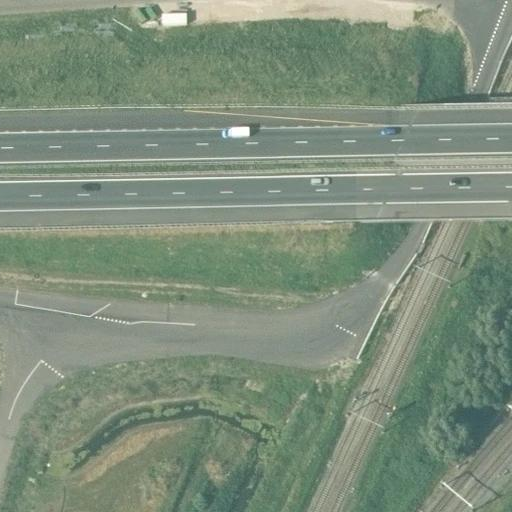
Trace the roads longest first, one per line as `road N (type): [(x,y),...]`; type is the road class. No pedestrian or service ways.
road 1 (motorway): [(511,139),(0,149)]
road 2 (motorway): [(0,197),(511,188)]
